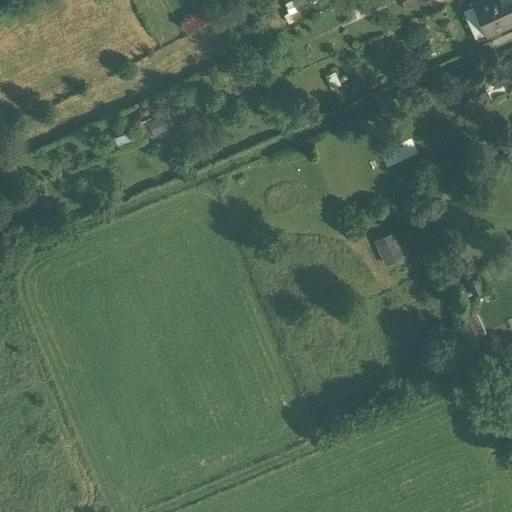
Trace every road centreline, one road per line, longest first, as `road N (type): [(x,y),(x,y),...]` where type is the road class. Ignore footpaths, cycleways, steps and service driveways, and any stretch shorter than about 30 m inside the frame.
road 1 (track): [(0,264),(435,79)]
road 2 (track): [(511,364),(188,511)]
